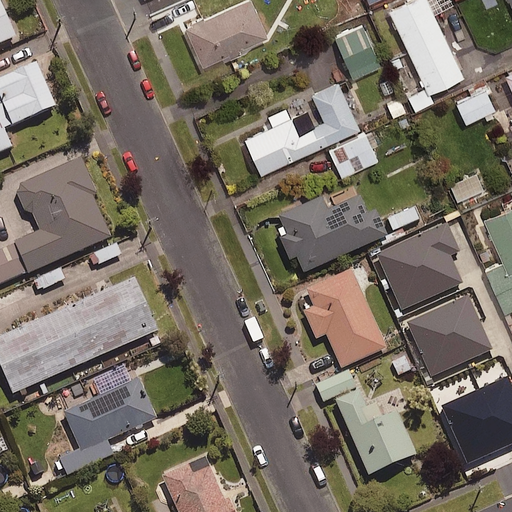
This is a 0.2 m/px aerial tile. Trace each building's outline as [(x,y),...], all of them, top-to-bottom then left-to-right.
[(264,33),(249,0),(231,0),(181,22),(199,62),(264,33)] [(461,74),(425,0),(397,0),(385,6),(425,91),(461,74)] [(0,42),(14,37),(0,6),(0,42)] [(381,65),(364,22),(335,33),(352,76),(381,65)] [(53,106),(33,62),(0,76),(0,104),(9,125),(53,106)] [(511,67),(502,72),(511,93),(511,118),(506,121),(511,132),(511,67)] [(356,125),(334,78),(307,90),(320,117),(295,129),(287,113),(240,135),(256,171),(356,125)] [(494,108),(486,89),(457,101),(466,120),(494,108)] [(366,129),(326,147),(340,177),(380,158),(366,129)] [(94,194),(78,157),(16,184),(14,192),(22,211),(30,213),(38,231),(13,242),(26,271),(107,237),(89,196),(94,194)] [(484,188),(477,172),(450,183),(456,199),(484,188)] [(319,197),(276,216),(284,235),(276,238),(286,261),(293,258),(300,273),(385,236),(373,210),(365,213),(357,196),(324,210),(319,197)] [(511,201),(481,216),(506,271),(511,268),(511,201)] [(417,207),(389,219),(395,234),(423,222),(417,207)] [(458,252),(446,225),(377,255),(402,312),(462,285),(450,256),(458,252)] [(349,269),(303,290),(311,307),(300,311),(313,339),(323,335),(339,369),(385,348),(349,269)] [(155,330),(132,277),(0,335),(0,372),(9,394),(155,330)] [(482,396),(449,323),(409,340),(441,414),(482,396)] [(135,378),(60,412),(78,452),(153,418),(135,378)] [(355,390),(331,401),(365,476),(413,455),(394,411),(369,422),(355,390)] [(185,464),(158,476),(174,511),(230,511),(225,498),(221,500),(206,466),(189,473),(185,464)]
